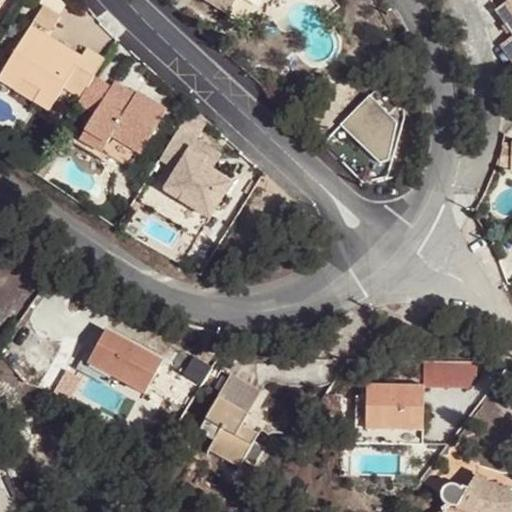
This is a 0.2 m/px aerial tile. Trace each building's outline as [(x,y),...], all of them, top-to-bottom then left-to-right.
[(208,0),(227,12),(234,0),(208,0)] [(511,36),(501,44),(511,60),(511,0),(496,10),(511,33),(511,36)] [(87,48),(82,57),(48,36),(60,16),(43,6),(0,77),(0,82),(14,91),(22,79),(41,90),(34,103),(49,112),(64,88),(81,98),(94,77),(105,59),(87,48)] [(132,100),(128,107),(107,94),(111,88),(94,77),(81,98),(78,103),(95,113),(85,131),(107,144),(111,137),(141,154),(168,110),(137,91),(132,100)] [(34,103),(41,90),(22,79),(14,91),(34,103)] [(128,107),(132,100),(111,88),(107,94),(128,107)] [(370,95),(339,126),(379,163),(389,161),(395,122),(370,95)] [(210,218),(231,183),(210,171),(203,166),(207,159),(191,149),(197,141),(178,130),(164,154),(181,164),(170,182),(185,191),(180,200),(210,218)] [(101,153),(107,144),(85,131),(80,139),(101,153)] [(49,173),(57,158),(49,153),(40,168),(49,173)] [(210,171),(215,163),(207,159),(203,166),(210,171)] [(45,180),(49,173),(40,168),(37,174),(45,180)] [(185,191),(170,182),(165,191),(180,200),(185,191)] [(164,363),(105,331),(87,364),(146,396),(164,363)] [(426,361),(428,387),(483,384),(481,358),(426,361)] [(56,390),(70,399),(84,376),(70,368),(56,390)] [(230,376),(217,400),(247,416),(260,393),(230,376)] [(424,386),(367,385),(367,396),(356,396),(356,407),(367,407),(366,429),(423,430),(424,386)] [(217,400),(200,430),(216,439),(209,451),(239,468),(243,462),(254,468),(265,449),(254,442),(258,435),(241,426),(247,416),(217,400)] [(423,445),(423,430),(366,429),(367,407),(356,407),(355,443),(423,445)] [(442,511),(511,511),(511,510),(509,489),(498,489),(498,486),(485,484),(486,481),(474,477),(467,490),(461,488),(457,485),(452,485),(447,486),(443,489),(441,496),(442,501),(445,505),(443,506),(445,511),(442,511)]
